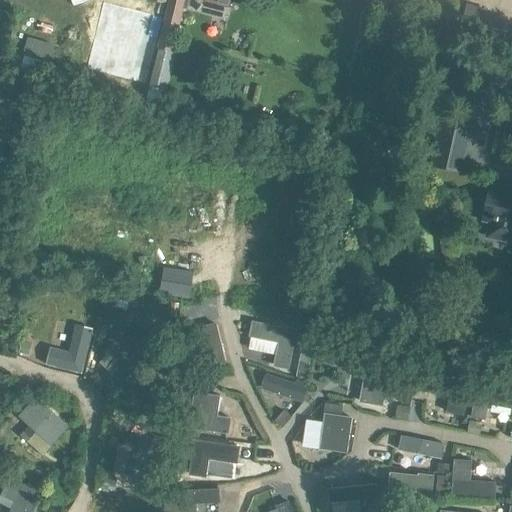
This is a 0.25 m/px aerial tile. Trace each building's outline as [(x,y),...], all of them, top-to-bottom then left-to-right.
[(171,0),(159,49),(173,52),(185,0),(171,0)] [(188,0),(186,9),(198,12),(227,19),(232,0),(188,0)] [(84,68),(143,83),(159,17),(100,3),(84,68)] [(342,102),(338,125),(342,126),(347,126),(351,104),(346,103),(342,102)] [(432,163),(461,170),(470,127),(442,120),(432,163)] [(511,186),(492,182),(483,222),(490,223),(486,238),(511,243),(511,186)] [(240,270),(248,220),(237,219),(229,268),(240,270)] [(283,328),(253,321),(250,336),(279,342),(274,367),(288,370),(297,329),(284,326),(283,328)] [(202,326),(213,369),(227,365),(217,322),(202,326)] [(107,370),(105,373),(115,382),(134,362),(140,368),(150,357),(144,352),(150,346),(146,343),(150,339),(134,324),(107,353),(108,354),(116,361),(107,370)] [(82,375),(94,329),(77,325),(70,353),(51,348),(47,366),(82,375)] [(367,375),(361,402),(383,406),(391,366),(356,359),(353,373),(367,375)] [(300,361),(297,377),(307,379),(310,363),(300,361)] [(189,373),(189,389),(204,389),(204,373),(189,373)] [(471,385),(433,377),(430,392),(452,397),(449,413),(465,417),(471,385)] [(511,392),(478,386),(472,417),(487,420),(490,404),(511,408),(511,392)] [(216,416),(220,397),(193,392),(187,428),(228,435),(231,418),(216,416)] [(23,403),(15,413),(29,426),(21,435),(28,442),(36,432),(52,446),(69,427),(36,398),(28,407),(27,407),(24,404),(23,403)] [(326,404),(325,414),(342,416),(344,406),(342,406),(326,404)] [(398,406),(396,419),(408,421),(411,408),(398,406)] [(285,411),(275,422),(283,428),(292,418),(285,411)] [(303,446),(303,447),(319,449),(346,453),(348,454),(353,418),(352,418),(325,414),(324,423),(307,420),(303,446)] [(470,422),(468,434),(480,436),(482,424),(470,422)] [(127,436),(126,445),(131,446),(131,447),(127,471),(126,473),(141,475),(141,473),(141,472),(158,475),(160,463),(160,458),(163,441),(155,440),(156,437),(156,434),(157,428),(137,425),(136,432),(133,431),(132,437),(127,436)] [(239,447),(194,440),(183,438),(179,460),(191,461),(188,475),(205,478),(208,459),(237,464),(239,447)] [(401,450),(398,466),(417,469),(419,453),(401,450)] [(472,461),(454,460),(452,497),(496,499),(497,483),(471,481),(472,461)] [(451,465),(439,463),(438,468),(437,473),(449,475),(451,465)] [(168,469),(166,483),(177,484),(179,470),(168,469)] [(419,476),(390,474),(388,489),(417,492),(415,511),(431,511),(434,476),(419,475),(419,476)] [(438,476),(437,493),(447,494),(448,477),(438,476)] [(34,497),(9,484),(0,500),(0,501),(14,509),(11,511),(25,511),(26,511),(25,511),(33,511),(37,505),(31,502),(34,497)] [(378,511),(376,485),(329,489),(330,503),(361,500),(362,511),(378,511)] [(219,489),(179,491),(180,511),(195,511),(196,505),(220,503),(219,489)] [(280,511),(293,511),(290,502),(279,507),(280,509),(280,511)]
